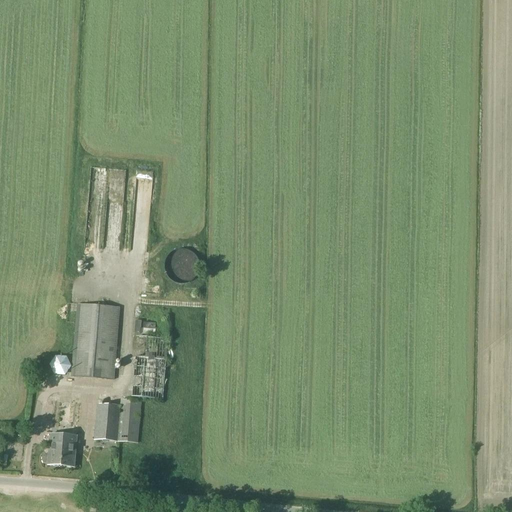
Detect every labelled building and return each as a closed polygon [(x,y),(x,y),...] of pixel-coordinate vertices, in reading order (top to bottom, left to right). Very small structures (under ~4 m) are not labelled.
[(196,265),(175,260),(170,285),(192,289),(196,265)] [(120,308),(78,305),(73,376),(114,380),(120,308)] [(143,335),(155,336),(156,323),(143,323),(143,329),(141,328),(141,321),(135,321),(134,333),(140,334),(140,333),(143,334),(143,335)] [(138,337),(132,397),(141,398),(163,400),(165,370),(166,365),(168,339),(138,337)] [(66,357),(56,357),(49,366),(54,375),(64,376),(71,366),(66,357)] [(97,408),(94,440),(116,441),(121,442),(137,443),(141,404),(141,401),(121,399),(120,407),(97,405),(97,408)] [(0,436),(11,437),(12,425),(0,423),(0,436)] [(42,457),(42,460),(44,463),(48,464),(48,465),(74,467),(77,437),(50,434),(49,454),(44,454),(42,457)]
